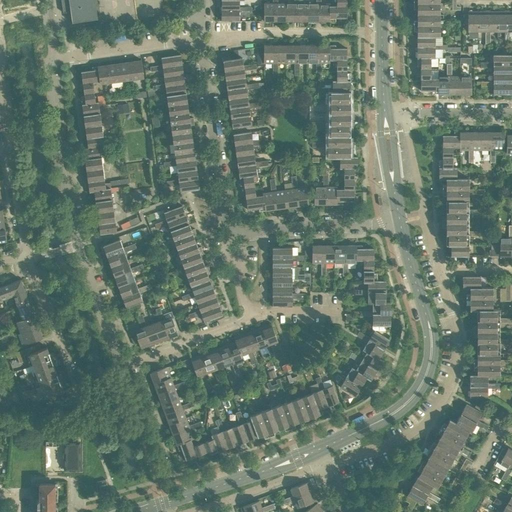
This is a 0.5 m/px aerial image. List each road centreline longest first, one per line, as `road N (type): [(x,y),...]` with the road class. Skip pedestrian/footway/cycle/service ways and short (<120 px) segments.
road 1 (residential): [(120,370),(64,195),(52,58)]
road 2 (tertiary): [(398,221),(427,322),(426,371),(403,405),(316,450)]
road 3 (residential): [(322,464),(397,441),(447,391),(456,337),(438,269)]
road 4 (residential): [(27,256),(0,54)]
road 5 (residential): [(230,235),(201,39)]
road 6 (residential): [(230,235),(398,221)]
road 7 (tertiary): [(316,450),(162,504)]
road 8 (residential): [(438,269),(404,113)]
road 9 (residential): [(201,39),(52,58)]
road 10 (residential): [(74,387),(27,256)]
road 11 (residential): [(120,370),(238,322),(244,312)]
